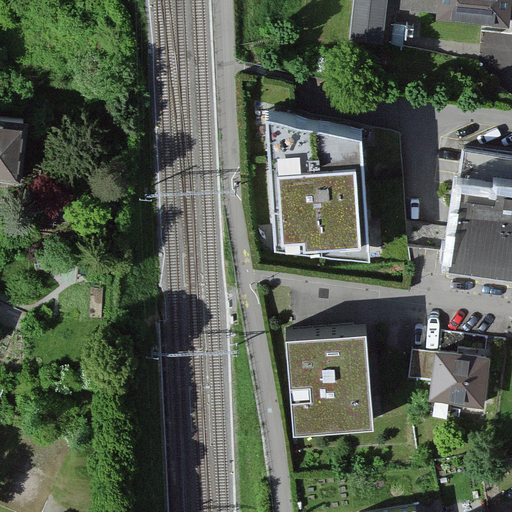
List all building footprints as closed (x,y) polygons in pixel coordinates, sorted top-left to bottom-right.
[(511,23),(511,0),(355,0),(351,40),(386,44),(390,8),(438,13),(438,15),(511,23)] [(31,96),(0,94),(0,152),(27,154),(31,96)] [(365,118),(268,96),(277,224),(372,240),(365,118)] [(439,246),(511,254),(511,139),(452,133),(439,246)] [(378,423),(370,329),(289,336),(297,430),(378,423)] [(492,355),(438,348),(432,398),(487,404),(492,355)] [(498,456),(511,453),(511,433),(495,436),(498,456)]
